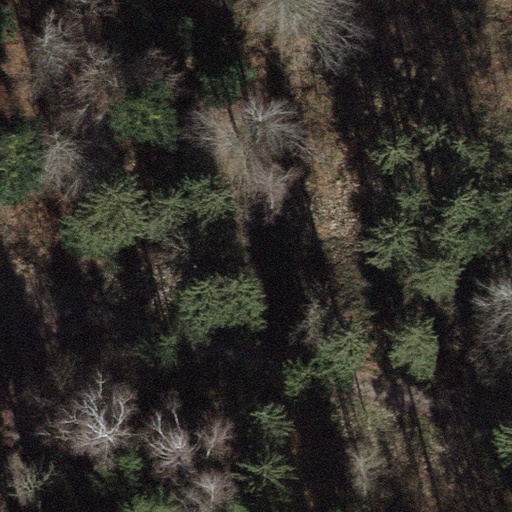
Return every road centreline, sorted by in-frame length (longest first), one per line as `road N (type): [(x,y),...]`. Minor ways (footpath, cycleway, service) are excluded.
road 1 (track): [(511,420),(118,321),(0,276)]
road 2 (track): [(23,291),(7,511)]
